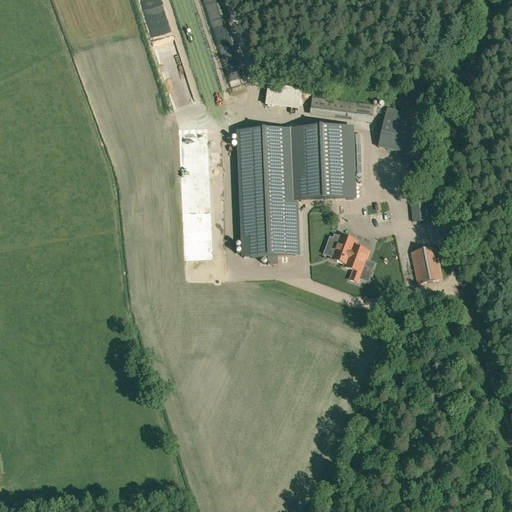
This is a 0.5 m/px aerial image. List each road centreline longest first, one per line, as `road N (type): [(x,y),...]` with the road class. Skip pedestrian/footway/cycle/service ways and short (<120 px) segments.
road 1 (unclassified): [(511,448),(442,222),(494,0)]
road 2 (track): [(228,0),(257,90),(258,119)]
